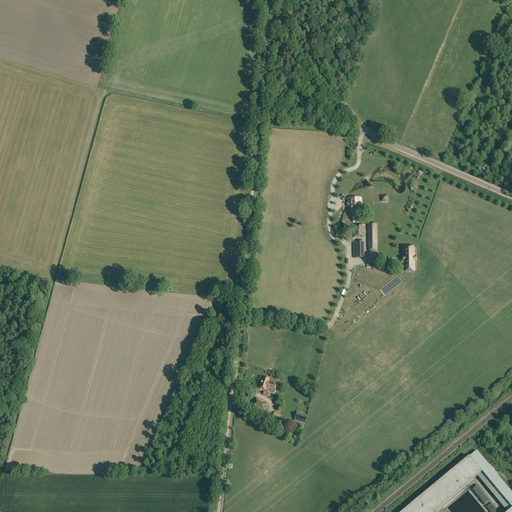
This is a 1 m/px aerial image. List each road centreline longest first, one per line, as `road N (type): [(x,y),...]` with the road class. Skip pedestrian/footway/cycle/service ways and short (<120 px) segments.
road 1 (track): [(217,511),(269,10)]
road 2 (unclassified): [(511,198),(363,129),(261,0)]
